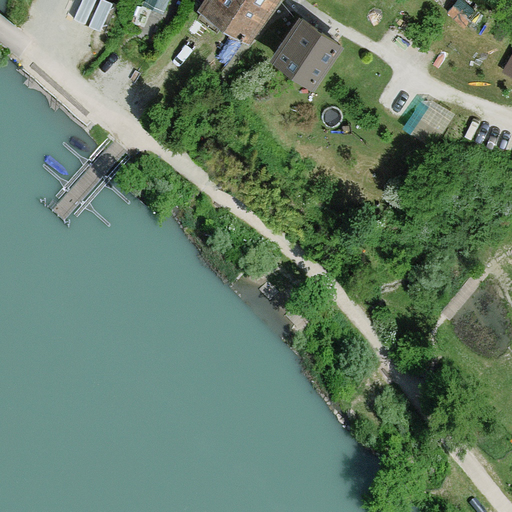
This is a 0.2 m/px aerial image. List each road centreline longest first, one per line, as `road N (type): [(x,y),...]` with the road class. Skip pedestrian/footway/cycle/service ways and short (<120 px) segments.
road 1 (unclassified): [(0,27),(286,244),(369,331),(500,511)]
road 2 (track): [(511,113),(429,85),(344,30)]
